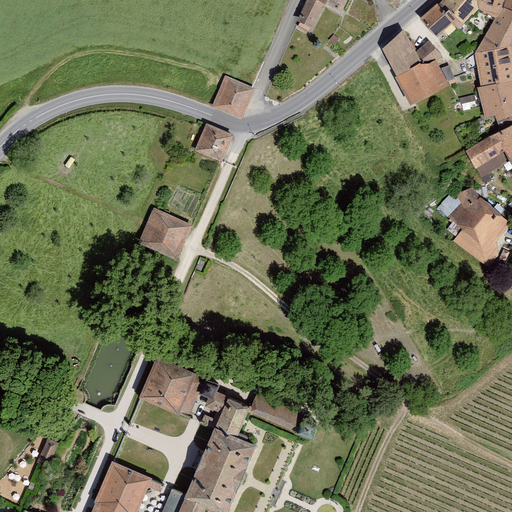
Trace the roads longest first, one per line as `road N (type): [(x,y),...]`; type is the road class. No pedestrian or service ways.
road 1 (track): [(356,511),(406,404),(393,384),(243,271),(193,244)]
road 2 (residential): [(118,427),(245,125)]
road 3 (tertiary): [(0,147),(52,109),(114,93),(185,104),(245,125)]
road 4 (tertiary): [(245,125),(313,94),(424,0)]
road 5 (residential): [(245,125),(299,0)]
road 6 (residential): [(0,378),(118,427)]
road 7 (track): [(406,404),(511,463)]
